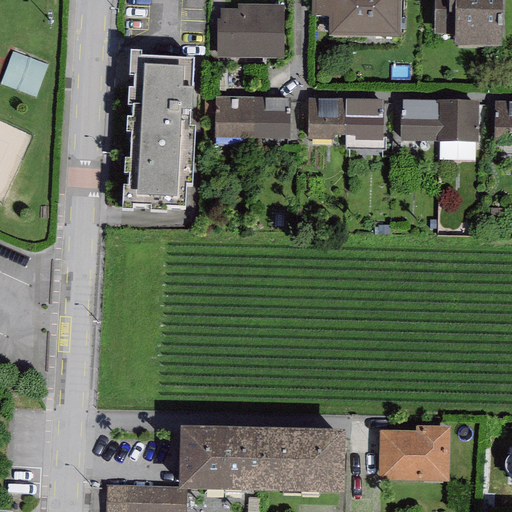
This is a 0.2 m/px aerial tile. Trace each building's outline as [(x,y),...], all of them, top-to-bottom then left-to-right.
[(338,24),(338,42),(406,44),(407,0),(319,0),(319,24),(338,24)] [(452,45),(502,45),(502,0),(433,0),(433,35),(452,35),(452,45)] [(216,58),(283,59),(285,5),(236,4),(236,8),(220,8),(220,19),(217,19),(216,58)] [(142,50),(130,49),(129,75),(133,75),(133,87),(128,87),(127,105),(132,105),(131,116),(126,116),(125,131),(131,131),(129,157),(124,157),(123,172),(128,172),(128,184),(122,184),(121,208),(132,208),(132,203),(149,204),(149,209),(166,210),(166,205),(184,206),(186,183),(191,184),(195,126),(189,126),(193,57),(141,54),(142,50)] [(8,84),(44,97),(56,63),(20,51),(8,84)] [(253,97),(215,97),(214,138),(253,138),(253,97)] [(292,98),(253,97),(253,138),(291,139),(292,98)] [(346,99),(308,99),(307,140),(346,141),(346,99)] [(384,100),(346,99),(346,141),(384,141),(384,100)] [(440,100),(402,100),(401,141),(440,142),(440,100)] [(479,101),(440,100),(440,142),(478,142),(479,101)] [(511,101),(494,102),(494,143),(511,143),(511,101)] [(179,421),(178,484),(263,486),(265,423),(179,421)] [(345,425),(265,423),(263,486),(344,488),(345,425)] [(449,427),(415,426),(415,431),(378,430),(377,480),(448,481),(449,427)] [(108,486),(107,511),(185,511),(186,488),(108,486)]
